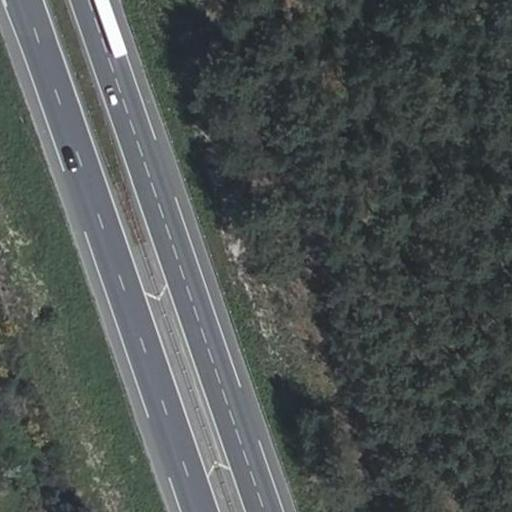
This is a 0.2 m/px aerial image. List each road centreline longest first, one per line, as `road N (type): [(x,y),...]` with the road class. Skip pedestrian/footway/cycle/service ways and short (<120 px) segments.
road 1 (motorway): [(24,0),(201,511)]
road 2 (motorway): [(266,511),(90,0)]
